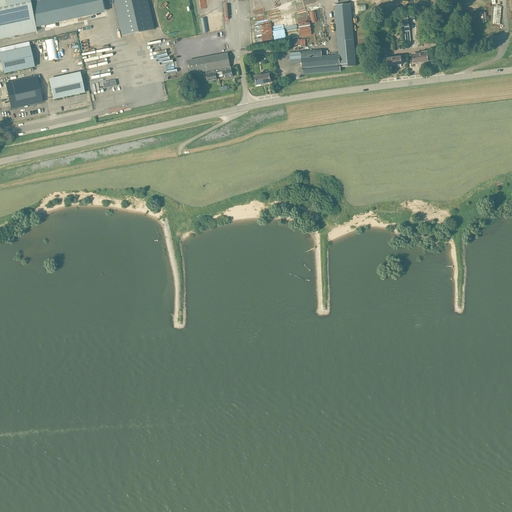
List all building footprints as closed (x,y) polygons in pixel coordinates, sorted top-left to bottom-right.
[(102,7),(100,0),(0,0),(0,37),(104,15),(102,7)] [(113,0),(121,36),(153,29),(147,0),(113,0)] [(356,66),(353,36),(351,4),(334,5),(338,52),(336,52),(337,55),(322,57),(321,50),(301,52),(290,53),(290,64),(302,63),(303,75),(340,72),(340,67),(356,66)] [(45,40),(49,60),(59,58),(55,38),(45,40)] [(17,60),(32,56),(30,46),(15,50),(17,60)] [(19,70),(17,60),(15,50),(0,52),(0,55),(4,73),(19,70)] [(420,54),(421,62),(428,61),(427,52),(419,53),(420,54)] [(220,68),(230,66),(227,53),(189,61),(191,74),(205,71),(217,69),(217,73),(220,72),(220,68)] [(413,63),(421,62),(420,54),(412,55),(413,63)] [(17,60),(19,70),(34,66),(32,56),(17,60)] [(392,58),(392,65),(401,64),(401,57),(392,58)] [(392,65),(392,58),(383,59),(383,58),(377,58),(377,63),(383,62),(384,66),(392,65)] [(220,68),(220,72),(222,72),(223,78),(233,77),(231,70),(231,66),(230,66),(220,68)] [(215,73),(217,73),(217,69),(205,71),(207,82),(216,80),(215,73)] [(67,86),(69,96),(74,95),(75,94),(76,94),(84,92),(81,81),(81,78),(80,75),(80,73),(72,74),(74,84),(67,86)] [(64,97),(69,96),(67,86),(74,84),(72,74),(49,79),(53,97),(53,99),(62,97),(63,97),(64,97)] [(262,75),(263,84),(271,83),(269,74),(262,75)] [(256,86),(263,84),(262,75),(254,77),(256,86)] [(25,96),(27,105),(33,104),(34,103),(42,102),(42,100),(41,98),(37,77),(21,80),(25,96)] [(9,99),(25,96),(21,80),(6,84),(9,99)] [(115,80),(102,83),(104,89),(116,86),(115,80)] [(26,105),(27,105),(25,96),(9,99),(11,108),(26,105)]
